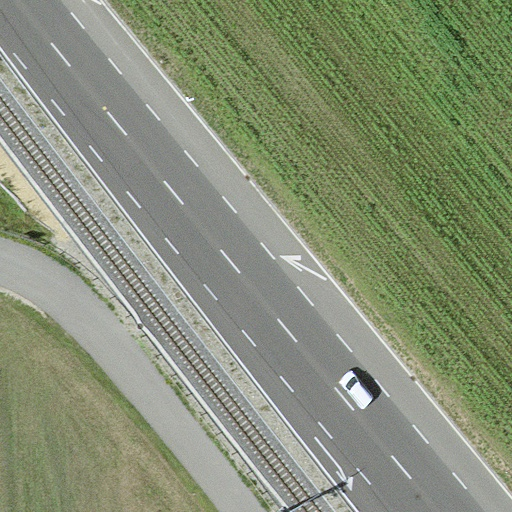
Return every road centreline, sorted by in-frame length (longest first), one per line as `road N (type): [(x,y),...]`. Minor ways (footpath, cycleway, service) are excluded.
road 1 (tertiary): [(477,511),(150,156)]
road 2 (primary): [(150,156),(438,511)]
road 3 (tertiary): [(150,156),(405,511)]
road 4 (primary): [(25,0),(150,156)]
